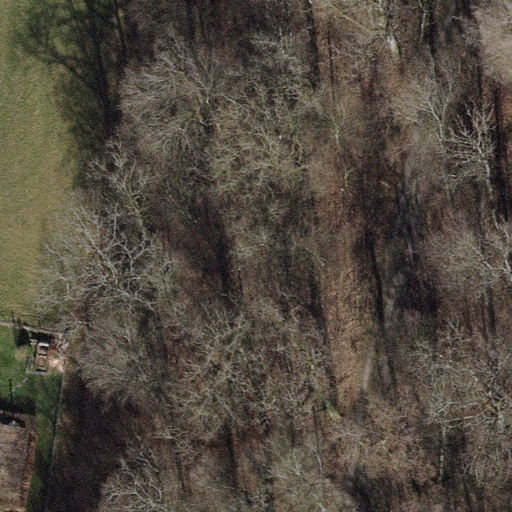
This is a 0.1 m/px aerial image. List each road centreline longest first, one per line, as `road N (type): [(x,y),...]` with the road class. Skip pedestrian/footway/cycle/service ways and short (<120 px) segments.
road 1 (track): [(360,511),(419,129),(463,0)]
road 2 (track): [(133,0),(65,511)]
